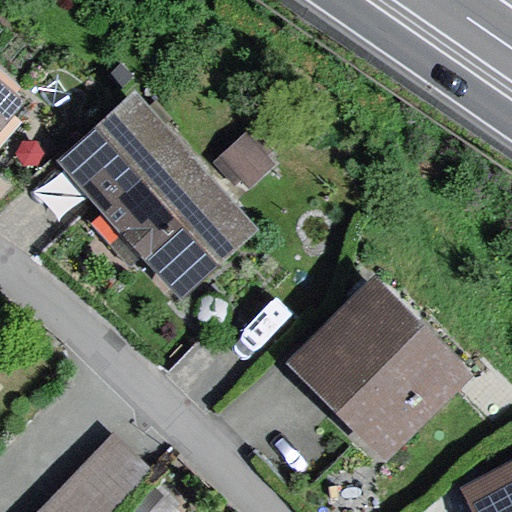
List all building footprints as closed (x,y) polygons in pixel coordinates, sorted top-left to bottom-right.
[(62,161),(105,207),(94,217),(129,256),(139,247),(174,285),(245,221),(132,97),(62,161)] [(272,160),(243,127),(219,152),(247,182),(272,160)] [(482,359),(380,258),(293,348),(393,450),(482,359)] [(111,511),(153,469),(114,432),(36,511),(111,511)] [(486,511),(511,511),(511,457),(469,481),(486,511)] [(172,511),(175,509),(153,487),(129,511),(172,511)]
